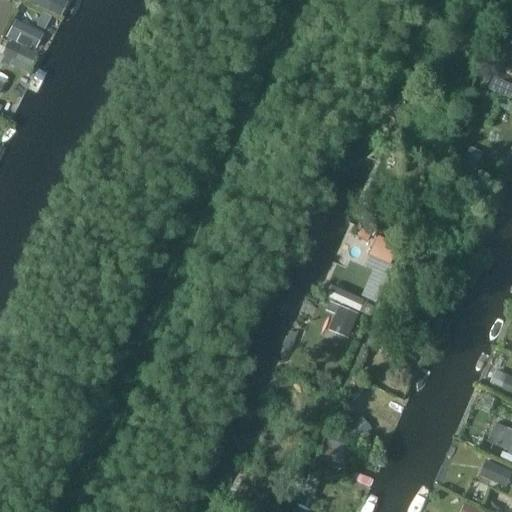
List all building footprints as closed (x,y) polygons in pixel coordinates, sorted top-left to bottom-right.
[(27,0),(27,1),(45,10),(50,0),(27,0)] [(15,21),(6,39),(19,45),(21,42),(28,27),(15,21)] [(4,56),(0,63),(9,67),(12,60),(18,48),(19,46),(11,41),(9,44),(7,43),(2,55),(4,56)] [(511,86),(499,81),(492,78),(487,91),(510,100),(511,95),(511,86)] [(460,157),(456,166),(475,174),(479,165),(465,159),(460,157)] [(366,243),(371,234),(360,228),(355,238),(366,243)] [(375,236),(366,256),(388,266),(397,245),(375,236)] [(425,274),(432,259),(417,252),(410,267),(425,274)] [(358,312),(363,302),(330,287),(325,297),(358,312)] [(345,338),(356,313),(339,306),(328,330),(345,338)] [(380,328),(371,346),(394,357),(403,340),(380,328)] [(511,376),(508,375),(501,392),(511,397),(511,376)] [(342,424),(348,415),(339,410),(334,419),(342,424)] [(356,443),(373,429),(361,415),(344,430),(356,443)] [(511,430),(506,428),(498,447),(508,452),(507,454),(511,456),(511,430)] [(344,464),(349,446),(329,441),(324,460),(344,464)] [(511,471),(487,461),(480,476),(506,488),(511,475),(511,471)] [(308,469),(302,483),(320,490),(326,476),(308,469)]
